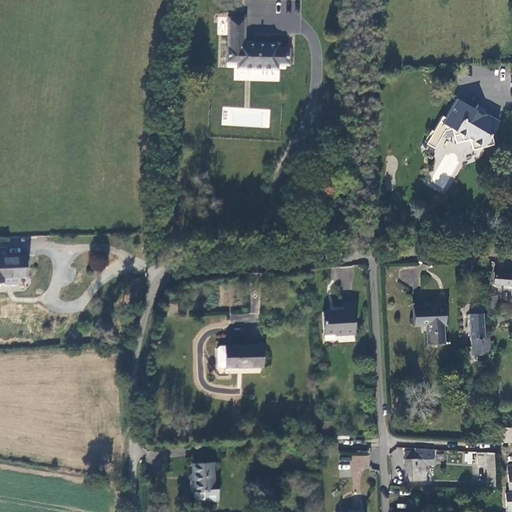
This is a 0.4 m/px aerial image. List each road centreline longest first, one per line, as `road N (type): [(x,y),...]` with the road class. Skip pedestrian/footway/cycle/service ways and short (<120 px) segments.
road 1 (unclassified): [(371,255),(187,268),(160,279),(135,355),(132,511)]
road 2 (unclassified): [(384,511),(371,255)]
road 3 (unclassified): [(511,255),(371,255)]
